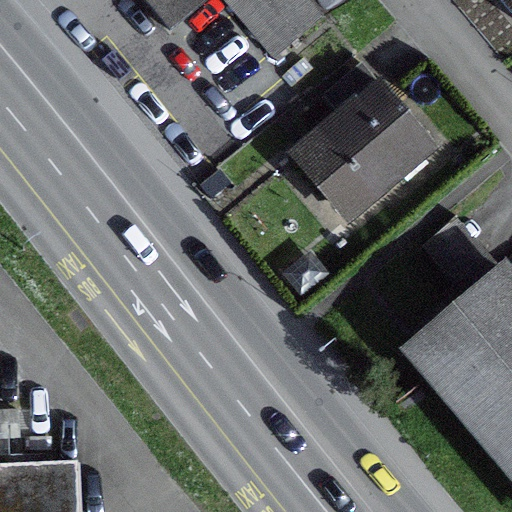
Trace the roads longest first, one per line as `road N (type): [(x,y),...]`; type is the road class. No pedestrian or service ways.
road 1 (secondary): [(353,511),(0,75)]
road 2 (residential): [(413,0),(511,116)]
